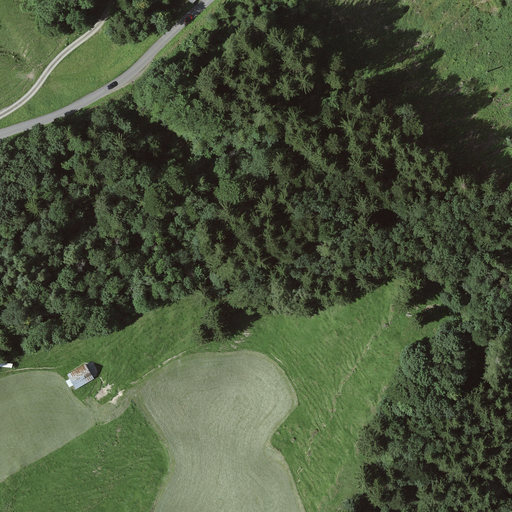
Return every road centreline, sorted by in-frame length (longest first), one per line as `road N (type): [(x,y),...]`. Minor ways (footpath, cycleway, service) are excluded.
road 1 (unclassified): [(208,0),(103,93),(0,133)]
road 2 (track): [(0,115),(96,30),(113,0)]
